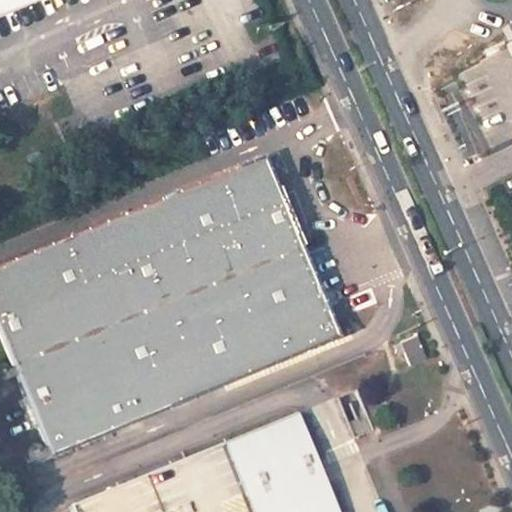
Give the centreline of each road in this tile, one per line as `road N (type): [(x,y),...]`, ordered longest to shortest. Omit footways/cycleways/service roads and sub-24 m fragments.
road 1 (unknown): [(404,335),(44,482),(0,375)]
road 2 (primary): [(308,0),(511,461)]
road 3 (primary): [(511,373),(346,0)]
road 4 (unknown): [(0,261),(304,131)]
